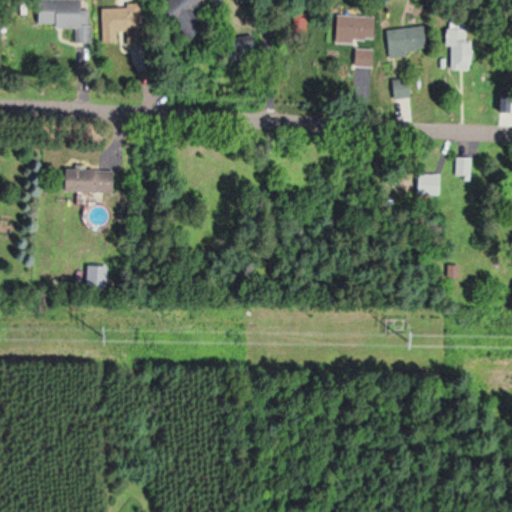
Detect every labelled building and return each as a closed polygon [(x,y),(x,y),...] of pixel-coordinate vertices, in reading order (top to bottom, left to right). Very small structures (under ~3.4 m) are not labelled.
[(192,40),(213,28),(203,10),(219,0),(171,0),(169,1),(192,40)] [(105,9),(105,45),(120,45),(120,32),(130,33),(130,46),(144,46),(144,9),(105,9)] [(95,24),(90,23),(91,13),(43,11),(42,27),(77,28),(76,43),(94,44),(95,24)] [(385,17),(347,17),(347,41),(385,41),(385,17)] [(414,58),(414,52),(424,52),(424,31),(397,31),(397,58),(414,58)] [(399,98),(415,98),(415,82),(399,82),(399,98)] [(71,170),(71,192),(117,192),(117,170),(71,170)] [(444,176),(419,176),(419,195),(444,195),(444,176)]
